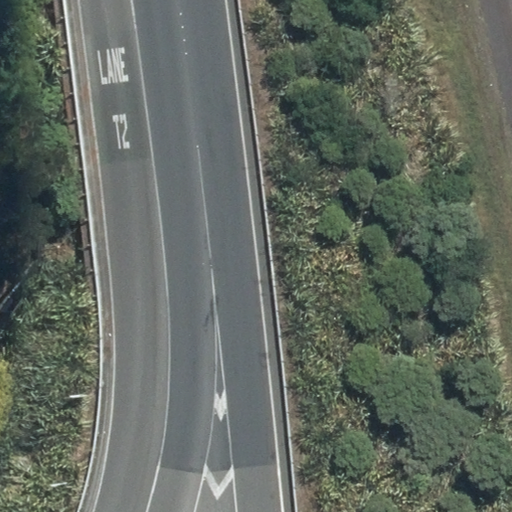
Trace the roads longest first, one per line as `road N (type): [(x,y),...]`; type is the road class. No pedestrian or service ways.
road 1 (motorway): [(240,511),(184,228)]
road 2 (motorway): [(146,511),(175,357),(184,228)]
road 3 (motorway): [(184,228),(154,0)]
